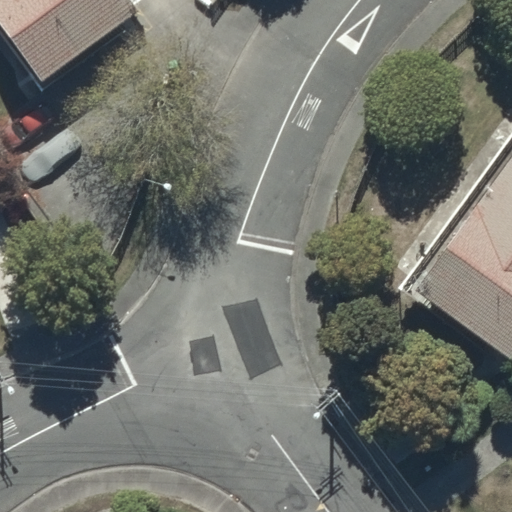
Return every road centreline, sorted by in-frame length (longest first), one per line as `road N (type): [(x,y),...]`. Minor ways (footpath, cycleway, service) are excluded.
road 1 (residential): [(217,355),(232,269),(274,135),(327,36),(357,0)]
road 2 (residential): [(217,355),(0,450)]
road 3 (residential): [(331,511),(217,355)]
